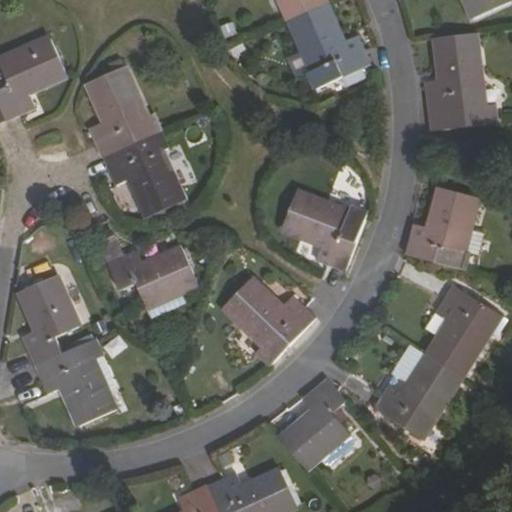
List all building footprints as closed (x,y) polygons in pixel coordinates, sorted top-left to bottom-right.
[(280,0),(290,21),(327,5),(324,0),(280,0)] [(511,0),(469,0),(477,18),(511,3),(511,0)] [(366,51),(359,36),(344,42),(327,5),(290,21),(313,73),(310,74),(318,90),(372,66),(366,51)] [(433,135),(501,125),(498,104),(486,105),(477,35),(437,40),(442,81),(427,83),(433,135)] [(51,39),(0,62),(0,65),(9,87),(0,90),(0,106),(7,121),(22,114),(36,108),(29,92),(67,75),(51,39)] [(105,159),(162,134),(155,117),(149,121),(125,69),(89,85),(106,122),(91,129),(97,143),(105,159)] [(149,220),(186,203),(162,152),(169,149),(162,134),(105,159),(111,173),(118,189),(132,183),(149,220)] [(444,185),(432,225),(417,220),(407,252),(466,268),(470,252),(482,255),(488,235),(472,230),(482,196),(444,185)] [(350,274),(373,218),(357,211),(356,215),(305,193),(289,228),(326,245),(319,260),(350,274)] [(115,262),(130,255),(121,234),(106,241),(115,262)] [(154,316),(155,319),(188,304),(183,293),(193,288),(176,250),(142,266),(136,252),(130,255),(115,262),(127,288),(137,284),(151,317),(154,316)] [(58,341),(82,330),(58,279),(21,296),(39,334),(25,341),(38,369),(64,357),(58,341)] [(224,314),(265,352),(261,357),(275,369),(284,360),(292,350),(297,345),(318,323),(293,301),(281,312),(252,285),(224,314)] [(439,313),(452,321),(429,356),(463,379),(492,334),(504,317),(456,286),(439,313)] [(492,334),(499,338),(510,321),(504,317),(492,334)] [(82,430),(119,412),(111,395),(123,389),(99,341),(64,357),(38,369),(51,398),(64,392),(82,430)] [(405,392),(391,383),(375,409),(422,440),(463,379),(429,356),(405,392)] [(346,402),(325,379),(303,399),(313,412),(282,440),(309,470),(350,433),(333,414),(346,402)] [(244,492),(237,477),(209,490),(219,511),(292,511),(300,509),(282,473),(244,492)] [(219,511),(209,490),(180,504),(183,511),(219,511)]
